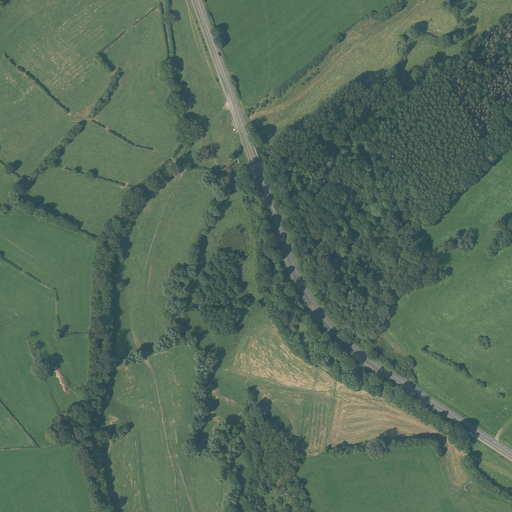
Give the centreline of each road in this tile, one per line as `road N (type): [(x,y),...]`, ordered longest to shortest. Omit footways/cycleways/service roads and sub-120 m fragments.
road 1 (secondary): [(197,0),(296,272),(320,312),(370,361),(511,454)]
road 2 (track): [(179,153),(116,216),(102,260),(101,394),(90,445),(105,511)]
road 3 (track): [(162,0),(185,132),(179,153)]
